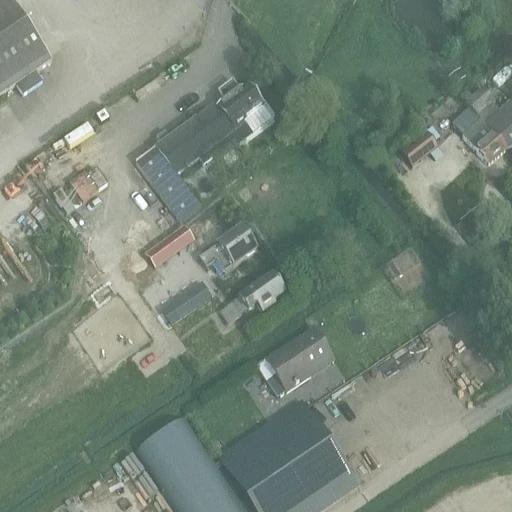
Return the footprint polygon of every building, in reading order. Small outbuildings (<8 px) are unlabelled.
[(7,0),(0,0),(0,98),(15,88),(21,99),(42,85),(35,75),(50,64),(47,60),(9,3),(7,0)] [(459,72),(449,80),(454,87),(464,79),(459,72)] [(260,113),(263,111),(245,87),(237,93),(231,86),(217,96),(222,102),(134,167),(179,227),(199,211),(175,179),(198,162),(202,168),(211,161),(207,155),(243,128),(243,126),(251,136),(268,124),(260,113)] [(511,108),(510,106),(500,115),(491,104),(492,103),(482,92),(466,107),(480,123),(486,130),(487,130),(506,153),(511,148),(511,108)] [(488,169),(506,153),(487,130),(486,130),(480,123),(462,140),(473,153),(488,169)] [(424,133),(398,155),(412,171),(429,158),(433,163),(442,156),(438,150),(431,142),(424,133)] [(481,207),(460,222),(474,241),(495,225),(481,207)] [(193,242),(184,230),(146,259),(154,270),(193,242)] [(223,277),(254,255),(239,233),(215,249),(216,250),(198,263),(204,272),(215,265),(223,277)] [(272,304),(285,295),(272,277),(245,296),(246,297),(218,316),(226,328),(240,318),(240,319),(255,309),(260,317),(274,307),(272,304)] [(311,334),(264,364),(274,380),(266,385),(276,401),(285,396),(332,366),(311,334)] [(268,426),(216,462),(249,511),(324,511),(357,490),(322,439),(303,411),(299,405),(294,409),(268,426)] [(244,511),(184,423),(135,457),(172,511),(244,511)]
